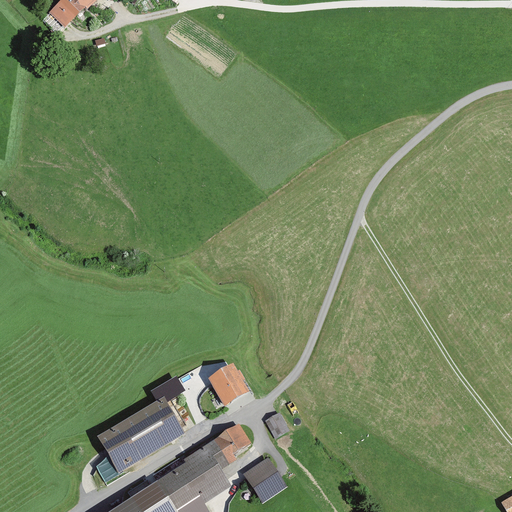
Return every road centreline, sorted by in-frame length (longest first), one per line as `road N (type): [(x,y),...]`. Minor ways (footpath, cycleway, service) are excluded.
road 1 (unclassified): [(511,84),(463,101),(378,177),(306,355),(287,383),(83,511)]
road 2 (track): [(511,5),(205,2),(70,37)]
road 3 (track): [(360,215),(459,372),(511,438)]
